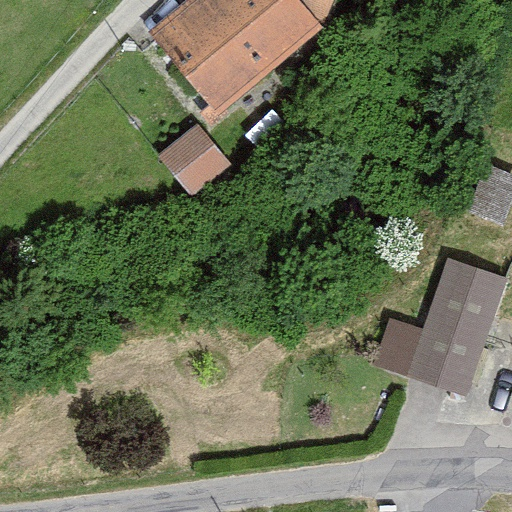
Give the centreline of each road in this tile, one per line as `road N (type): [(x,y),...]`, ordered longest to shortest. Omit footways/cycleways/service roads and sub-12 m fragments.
road 1 (residential): [(112,511),(511,489)]
road 2 (residential): [(0,144),(132,0)]
